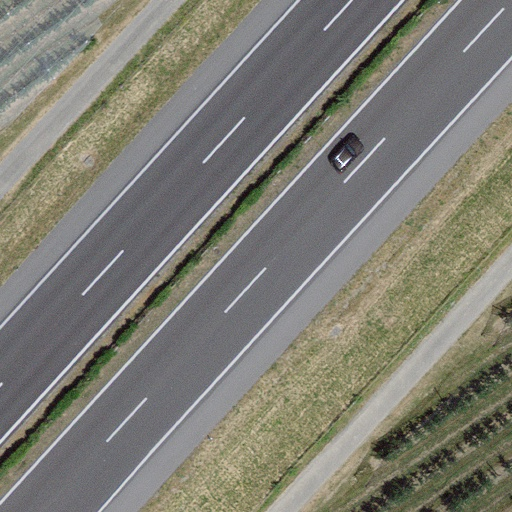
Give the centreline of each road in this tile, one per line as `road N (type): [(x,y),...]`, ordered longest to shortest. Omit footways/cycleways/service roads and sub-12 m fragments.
road 1 (motorway): [(49,511),(511,6)]
road 2 (motorway): [(352,0),(0,385)]
road 3 (track): [(0,182),(170,0)]
